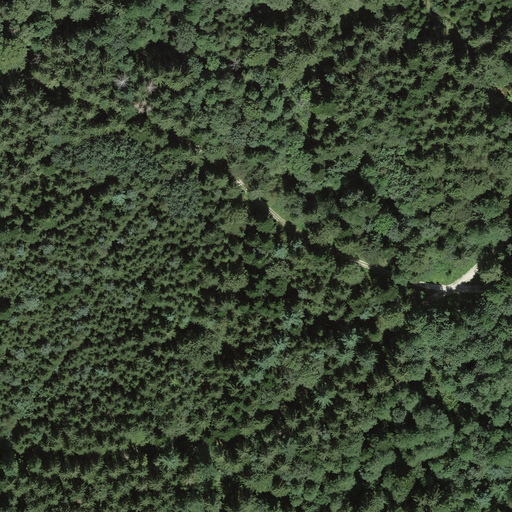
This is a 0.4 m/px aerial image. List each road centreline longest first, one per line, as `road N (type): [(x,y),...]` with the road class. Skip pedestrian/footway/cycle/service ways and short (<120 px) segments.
road 1 (track): [(511,238),(276,418),(229,442),(0,462)]
road 2 (track): [(511,289),(449,290),(317,245),(204,150),(0,71)]
